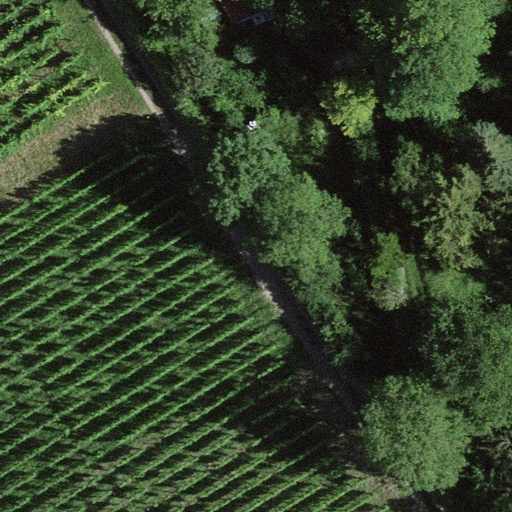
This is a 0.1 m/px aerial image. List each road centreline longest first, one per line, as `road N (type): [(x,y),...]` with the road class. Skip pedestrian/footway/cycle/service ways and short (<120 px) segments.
road 1 (track): [(99,0),(444,511)]
road 2 (unknown): [(350,0),(459,511)]
